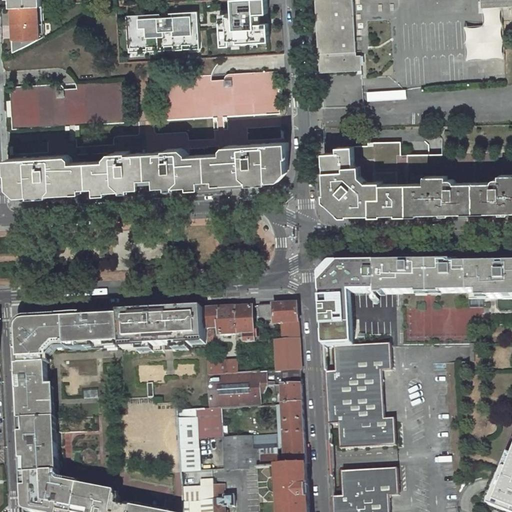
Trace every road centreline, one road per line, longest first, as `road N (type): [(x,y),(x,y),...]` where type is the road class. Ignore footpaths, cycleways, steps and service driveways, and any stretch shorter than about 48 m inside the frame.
road 1 (tertiary): [(264,206),(2,222)]
road 2 (tertiary): [(7,292),(253,283)]
road 3 (residential): [(7,292),(15,511)]
road 4 (residential): [(312,300),(324,511)]
road 5 (tertiary): [(309,239),(511,236)]
road 6 (residential): [(299,0),(306,180)]
